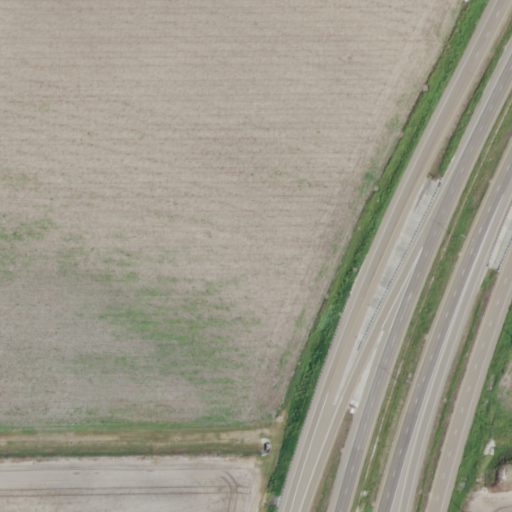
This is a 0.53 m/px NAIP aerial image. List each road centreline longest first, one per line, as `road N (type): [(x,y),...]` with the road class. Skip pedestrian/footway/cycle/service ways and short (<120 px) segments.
road 1 (secondary): [(505,0),(388,234),(288,511)]
road 2 (motorway): [(385,511),(463,277),(511,173)]
road 3 (motorway): [(444,207),(356,370),(300,511)]
road 4 (motorway): [(444,207),(344,511)]
road 5 (secondary): [(431,511),(511,254)]
road 6 (motorway): [(403,511),(463,277)]
road 7 (motorway): [(511,59),(444,207)]
